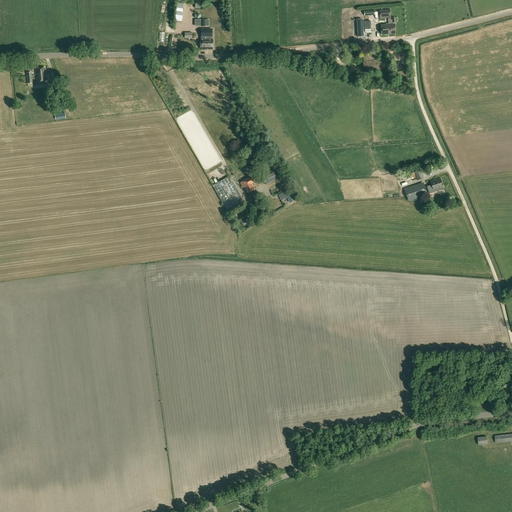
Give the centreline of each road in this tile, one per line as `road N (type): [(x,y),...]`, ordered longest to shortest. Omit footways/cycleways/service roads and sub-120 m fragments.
road 1 (unclassified): [(511,11),(411,37),(295,49),(0,57)]
road 2 (unclassified): [(195,511),(421,423),(511,412)]
road 3 (track): [(511,338),(416,86),(411,37)]
